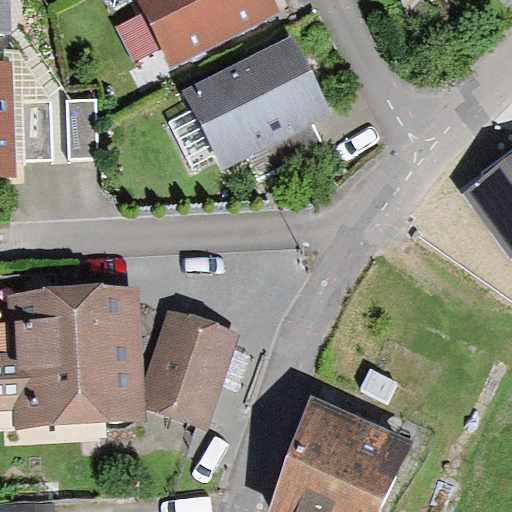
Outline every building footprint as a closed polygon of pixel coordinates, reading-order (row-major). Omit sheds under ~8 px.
[(141,0),(136,3),(170,70),(267,21),(255,0),(141,0)] [(190,108),(222,169),(318,119),(286,58),(190,108)] [(511,159),(468,192),(511,251),(511,159)] [(0,416),(18,416),(18,430),(130,426),(126,303),(15,307),(17,360),(0,360),(0,416)] [(172,327),(142,406),(194,425),(224,347),(172,327)] [(275,511),(379,511),(403,463),(318,423),(275,511)]
